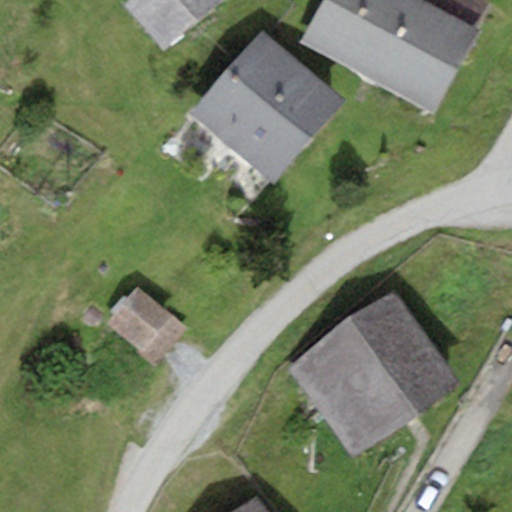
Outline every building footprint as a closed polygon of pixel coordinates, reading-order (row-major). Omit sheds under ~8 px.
[(130,0),(125,4),(165,52),(226,0),(130,0)] [(325,0),(303,41),(432,110),(490,3),(483,0),(325,0)] [(346,101),(263,31),(192,114),(274,184),(346,101)] [(138,288),(105,328),(154,369),(187,329),(138,288)] [(396,292),(286,370),(353,465),(463,387),(396,292)] [(269,511),(259,498),(240,511),(269,511)]
